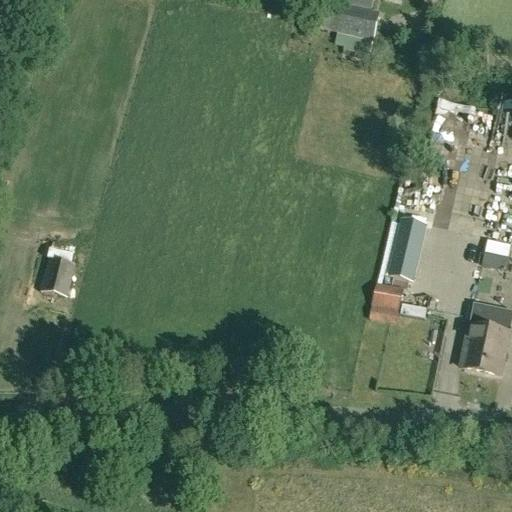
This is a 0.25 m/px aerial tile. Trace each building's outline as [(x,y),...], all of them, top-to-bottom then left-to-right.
[(368,56),(378,16),(325,4),(319,30),(337,34),(334,49),(368,56)] [(403,223),(389,282),(412,288),(426,229),(403,223)] [(82,236),(78,252),(86,255),(90,238),(82,236)] [(483,254),(481,266),(505,271),(508,260),(483,254)] [(75,268),(49,262),(41,294),(67,301),(75,268)] [(402,293),(374,288),(368,323),(396,328),(402,293)] [(511,316),(473,308),(461,369),(500,377),(511,318),(511,316)]
